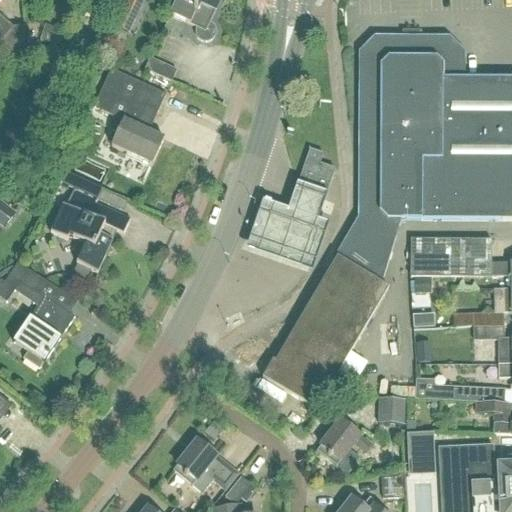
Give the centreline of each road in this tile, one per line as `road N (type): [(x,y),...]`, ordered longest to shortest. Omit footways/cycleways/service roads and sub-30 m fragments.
road 1 (unclassified): [(153,366),(196,298),(226,226),(269,114),(294,0)]
road 2 (residential): [(295,511),(284,461),(265,439),(153,366)]
road 3 (unclassified): [(45,511),(153,366)]
